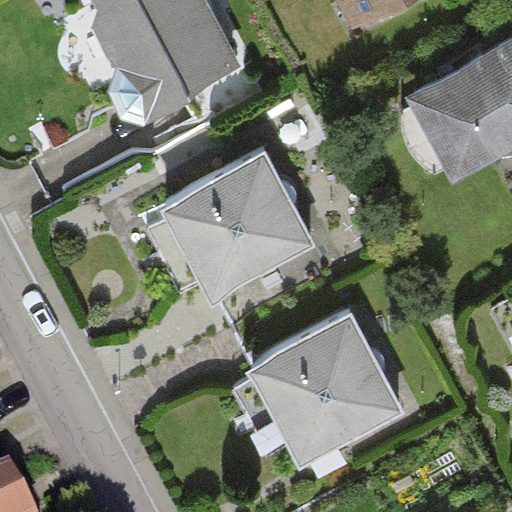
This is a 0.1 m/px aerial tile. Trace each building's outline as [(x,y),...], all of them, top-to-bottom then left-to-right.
[(246,66),(212,0),(91,0),(151,115),(246,66)] [(357,0),(366,18),(400,0),(357,0)] [(511,45),(421,91),(464,177),(511,153),(511,45)] [(275,146),(176,199),(228,296),(327,243),(275,146)] [(359,308),(260,361),(312,458),(411,405),(359,308)] [(0,511),(29,511),(26,506),(13,481),(0,488),(0,511)]
